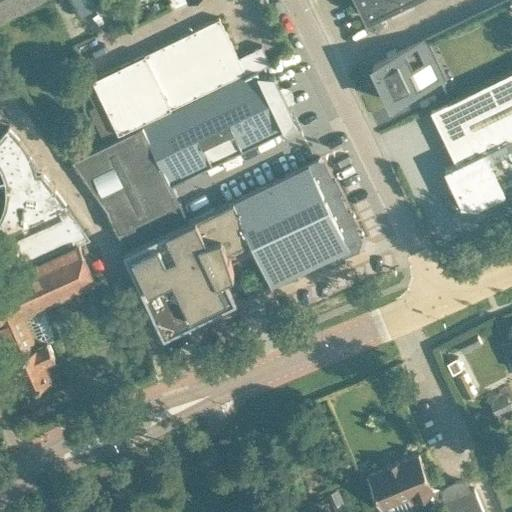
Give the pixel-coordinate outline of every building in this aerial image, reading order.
[(0,0),(0,20),(40,0),(0,0)] [(92,0),(73,0),(80,15),(96,7),(92,0)] [(360,0),(368,17),(386,9),(404,0),(360,0)] [(380,15),(370,20),(375,29),(384,25),(380,15)] [(104,139),(119,131),(245,70),(219,16),(93,78),(96,85),(88,90),(95,104),(88,107),(104,139)] [(390,101),(444,75),(426,37),(372,63),(390,101)] [(142,125),(72,158),(107,207),(111,216),(115,226),(117,231),(126,249),(196,215),(187,197),(180,201),(173,186),(171,183),(227,155),(251,144),(268,135),(286,127),(294,115),(274,73),(259,72),(258,68),(240,77),(142,125)] [(511,68),(431,108),(457,161),(445,167),(462,203),(478,204),(505,191),(502,185),(511,180),(511,68)] [(0,164),(2,167),(4,173),(6,178),(0,179),(0,181),(6,180),(7,190),(7,197),(6,201),(5,208),(2,215),(0,218),(0,235),(2,237),(4,236),(7,242),(0,245),(0,256),(8,274),(79,242),(91,237),(68,205),(67,205),(41,170),(40,170),(36,171),(30,156),(25,146),(20,140),(9,128),(10,126),(9,125),(0,135),(0,164)] [(321,156),(214,207),(229,241),(249,231),(272,281),(284,276),(285,278),(283,279),(283,280),(299,276),(299,275),(295,276),(293,271),(314,261),(317,267),(330,261),(331,263),(343,257),(342,255),(357,247),(364,250),(367,241),(360,239),(353,223),(355,222),(350,210),(347,212),(338,191),(340,190),(335,179),(332,180),(321,156)] [(126,249),(123,250),(164,334),(236,299),(225,275),(234,270),(225,243),(229,241),(214,207),(214,206),(196,215),(126,249)] [(0,324),(24,313),(96,281),(79,242),(8,274),(0,277),(0,324)] [(37,343),(24,313),(0,324),(0,325),(13,354),(12,354),(18,368),(27,387),(51,375),(44,360),(55,355),(48,338),(37,343)] [(511,327),(507,330),(511,338),(503,342),(511,364),(511,327)] [(478,334),(459,343),(463,350),(481,341),(478,334)] [(459,355),(448,360),(453,370),(463,365),(459,355)] [(463,371),(455,375),(465,396),(473,392),(463,371)] [(386,463),(387,466),(367,474),(380,506),(414,492),(417,498),(432,492),(429,485),(432,484),(419,452),(399,461),(398,458),(386,463)] [(441,501),(445,511),(484,511),(474,487),(471,489),(468,481),(461,477),(442,484),(441,489),(445,499),(441,501)] [(339,488),(332,491),(338,504),(345,500),(339,488)]
